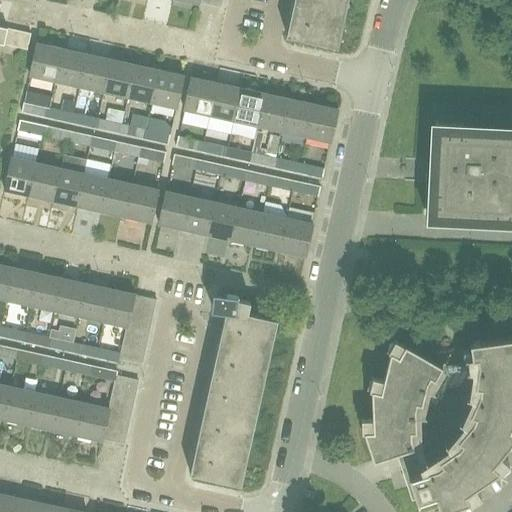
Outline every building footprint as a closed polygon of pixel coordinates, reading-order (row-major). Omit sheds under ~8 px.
[(299,0),(292,35),(287,34),(286,36),(337,47),(347,0),(299,0)] [(6,28),(3,44),(27,50),(31,35),(31,33),(27,32),(6,28)] [(30,77),(54,82),(62,48),(37,42),(30,76),(30,77)] [(62,48),(54,82),(79,87),(86,53),(62,48)] [(110,58),(86,53),(79,87),(103,93),(110,58)] [(127,98),(135,64),(110,58),(103,93),(127,98)] [(135,64),(127,98),(151,103),(159,69),(135,64)] [(159,69),(151,103),(176,109),(184,75),(159,69)] [(191,76),(184,111),(209,116),(216,82),(191,76)] [(240,87),(216,82),(209,116),(233,121),(240,87)] [(233,121),(257,127),(265,92),(240,87),(233,121)] [(289,98),(265,92),(257,127),(281,132),(289,98)] [(289,98),(281,132),(306,137),(313,103),(289,98)] [(306,137),(330,143),(338,109),(313,103),(306,137)] [(22,113),(46,119),(48,109),(24,104),(22,113)] [(46,119),(70,124),(73,114),(48,109),(46,119)] [(70,124),(95,129),(97,120),(73,114),(70,124)] [(119,135),(121,125),(97,120),(95,129),(119,135)] [(20,122),(18,132),(42,137),(44,127),(20,122)] [(119,135),(143,140),(145,130),(121,125),(119,135)] [(66,143),(69,133),(44,127),(42,137),(66,143)] [(511,129),(461,127),(461,128),(461,131),(435,130),(432,187),(436,187),(434,218),(491,221),(491,217),(511,217),(511,129)] [(170,136),(145,130),(143,140),(168,145),(170,136)] [(91,148),(93,138),(69,133),(66,143),(91,148)] [(265,157),(251,154),(249,163),(274,169),(276,159),(275,159),(280,138),(270,135),(265,157)] [(176,147),(201,153),(203,143),(178,137),(176,147)] [(115,153),(117,143),(93,138),(91,148),(115,153)] [(139,159),(141,149),(117,143),(115,153),(139,159)] [(225,158),(227,148),(203,143),(201,153),(225,158)] [(227,148),(225,158),(249,163),(251,154),(227,148)] [(141,149),(139,159),(164,164),(166,154),(141,149)] [(29,196),(37,162),(12,156),(4,191),(29,196)] [(197,171),(199,161),(174,156),(172,166),(197,171)] [(274,169),(298,174),(300,164),(276,159),(274,169)] [(221,176),(223,167),(199,161),(197,171),(221,176)] [(61,167),(37,162),(29,196),(53,202),(61,167)] [(298,174),(322,179),(324,170),(300,164),(298,174)] [(78,207),(85,173),(61,167),(53,202),(78,207)] [(245,182),(247,172),(223,167),(221,176),(245,182)] [(270,187),(272,177),(247,172),(245,182),(270,187)] [(102,212),(109,178),(85,173),(78,207),(102,212)] [(294,192),(296,183),(272,177),(270,187),(294,192)] [(102,212),(126,218),(134,183),(109,178),(102,212)] [(151,223),(158,189),(134,183),(126,218),(151,223)] [(318,198),(320,188),(296,183),(294,192),(318,198)] [(166,191),(159,225),(183,230),(191,196),(166,191)] [(191,196),(183,230),(208,236),(215,201),(191,196)] [(208,236),(232,241),(240,207),(215,201),(208,236)] [(264,212),(240,207),(232,241),(256,246),(264,212)] [(256,246),(280,252),(288,217),(264,212),(256,246)] [(288,217),(280,252),(305,257),(313,223),(288,217)] [(13,266),(0,263),(0,299),(6,301),(13,266)] [(6,301),(30,306),(37,272),(13,266),(6,301)] [(54,311),(62,277),(37,272),(30,306),(54,311)] [(62,277),(54,311),(78,317),(86,282),(62,277)] [(78,317),(102,322),(110,288),(86,282),(78,317)] [(127,327),(130,316),(132,306),(134,295),(135,293),(110,288),(102,322),(127,328),(127,327)] [(238,300),(238,297),(216,294),(214,311),(229,313),(228,324),(195,472),(190,471),(190,473),(241,485),(277,320),(248,314),(250,303),(238,300)] [(156,300),(134,295),(132,306),(153,310),(156,300)] [(153,310),(132,306),(130,316),(151,321),(153,310)] [(130,316),(127,327),(149,332),(151,321),(130,316)] [(0,338),(21,343),(24,333),(0,327),(0,338)] [(146,343),(149,332),(127,327),(127,328),(125,338),(146,343)] [(21,343),(46,348),(48,338),(24,333),(21,343)] [(421,472),(419,465),(413,448),(414,448),(411,438),(411,432),(416,432),(415,409),(417,403),(422,405),(427,382),(430,377),(435,380),(442,367),(405,345),(405,346),(399,357),(392,353),(390,352),(383,380),(384,380),(381,392),(374,390),(372,390),(373,419),(373,431),(366,432),(366,431),(364,432),(373,461),(401,452),(417,502),(419,501),(418,500),(436,494),(440,509),(469,500),(480,492),(475,485),(498,469),(497,467),(492,462),(511,437),(511,428),(509,427),(511,421),(511,336),(511,335),(469,341),(472,356),(477,356),(478,362),(475,384),(480,385),(479,391),(470,412),(475,414),(472,419),(457,437),(462,440),(458,445),(439,458),(442,462),(437,465),(427,468),(427,470),(421,472)] [(46,348),(70,353),(72,344),(48,338),(46,348)] [(123,349),(144,353),(146,343),(125,338),(123,349)] [(94,359),(97,349),(72,344),(70,353),(94,359)] [(0,346),(0,357),(18,361),(20,351),(0,346)] [(97,349),(94,359),(119,364),(120,360),(121,355),(97,349)] [(144,353),(123,349),(121,355),(120,360),(142,364),(142,363),(144,353)] [(20,351),(18,361),(42,367),(45,356),(20,351)] [(45,356),(42,367),(67,372),(69,362),(45,356)] [(69,362),(67,372),(91,377),(93,367),(69,362)] [(117,372),(93,367),(91,377),(115,382),(117,376),(117,372)] [(114,387),(136,391),(138,380),(117,376),(115,382),(114,387)] [(0,383),(0,419),(5,420),(12,386),(0,383)] [(5,420),(29,426),(36,391),(12,386),(5,420)] [(112,397),(133,402),(136,391),(114,387),(112,397)] [(36,391),(29,426),(53,431),(61,397),(36,391)] [(77,436),(85,402),(61,397),(53,431),(77,436)] [(112,397),(110,408),(131,413),(133,402),(112,397)] [(102,440),(105,429),(107,419),(110,408),(85,402),(77,436),(102,442),(102,440)] [(131,413),(110,408),(107,419),(129,423),(131,413)] [(129,423),(107,419),(105,429),(126,434),(129,423)] [(126,434),(105,429),(102,440),(124,445),(124,444),(126,434)] [(10,511),(14,496),(0,492),(0,511),(10,511)] [(10,511),(35,511),(38,501),(14,496),(10,511)] [(61,511),(62,506),(38,501),(35,511),(61,511)]
